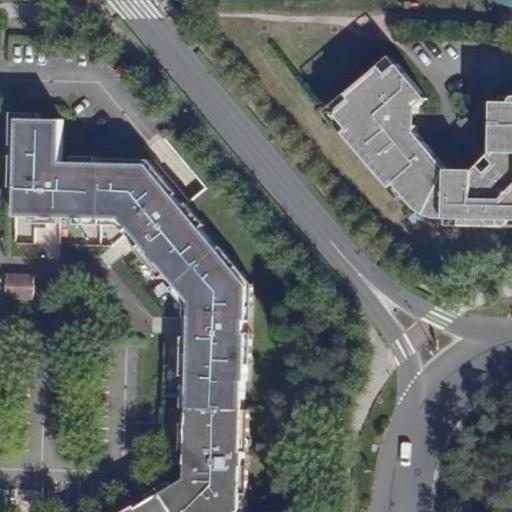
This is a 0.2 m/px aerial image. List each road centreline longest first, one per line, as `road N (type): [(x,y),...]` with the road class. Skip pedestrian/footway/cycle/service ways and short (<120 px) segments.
road 1 (tertiary): [(129,0),(334,247)]
road 2 (tertiary): [(511,344),(405,302),(334,247)]
road 3 (tertiary): [(334,247),(399,347),(427,417)]
